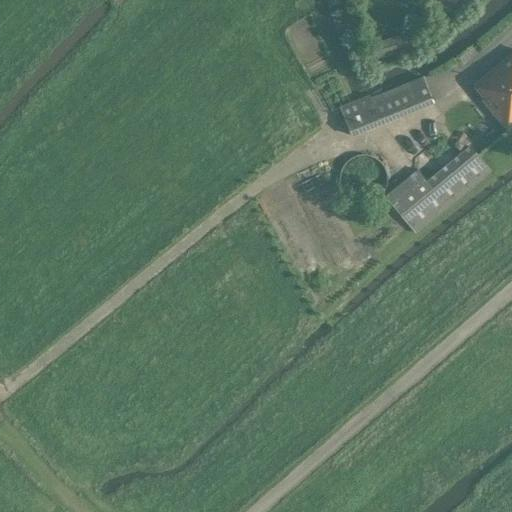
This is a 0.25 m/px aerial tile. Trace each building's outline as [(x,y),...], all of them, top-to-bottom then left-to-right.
[(454,27),(468,16),(458,3),(444,14),(454,27)] [(385,46),(410,37),(407,31),(382,40),(385,46)] [(381,70),(415,59),(410,45),(376,56),(381,70)] [(511,134),(511,68),(482,92),(492,104),(489,106),(511,134)] [(440,114),(429,88),(347,120),(357,147),(440,114)] [(494,184),(473,158),(433,192),(423,180),(390,206),(421,244),(494,184)] [(389,182),(389,181),(388,175),(384,169),(379,164),(371,162),(364,164),(359,167),(354,172),(352,179),(352,186),(354,189),(356,193),(358,195),(362,198),(369,200),(376,199),(379,197),(383,195),(387,189),(388,186),(389,182)]
